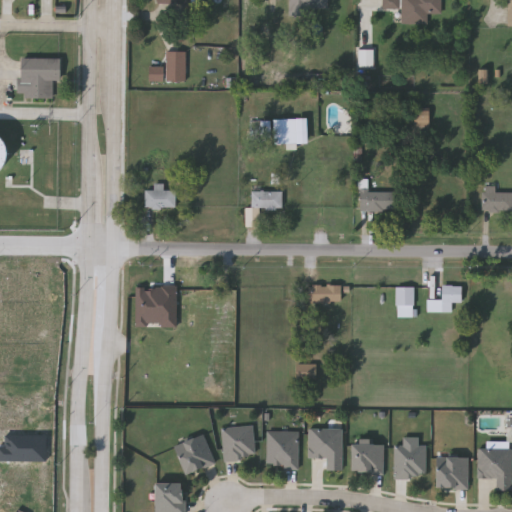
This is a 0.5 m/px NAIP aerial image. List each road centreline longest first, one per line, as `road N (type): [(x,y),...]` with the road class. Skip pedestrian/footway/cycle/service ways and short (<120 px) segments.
road 1 (secondary): [(91,0),(80,511)]
road 2 (secondary): [(106,511),(118,77)]
road 3 (residential): [(511,251),(88,245)]
road 4 (residential): [(405,511),(347,500),(225,504)]
